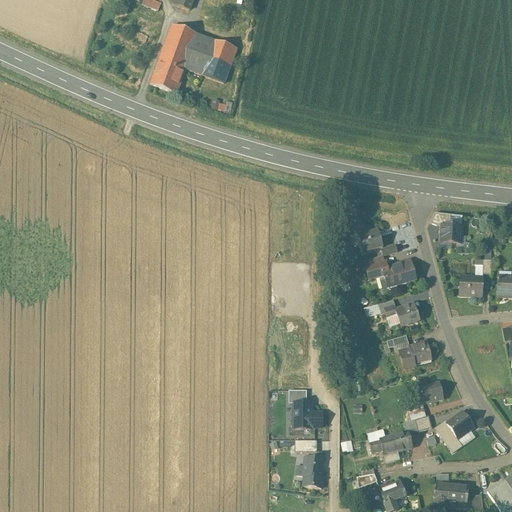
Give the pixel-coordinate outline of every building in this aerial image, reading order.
[(161,4),(149,0),(145,0),(142,7),(158,12),(161,4)] [(193,0),(176,0),(174,6),(190,12),(193,0)] [(237,52),(173,28),(159,64),(186,73),(224,87),(237,52)] [(186,73),(159,64),(151,87),(177,97),(186,73)] [(226,106),(220,105),(220,101),(214,100),(212,111),(232,114),(233,104),(227,103),(226,106)] [(450,216),(434,214),(430,225),(437,227),(441,228),(441,226),(449,227),(450,216)] [(449,227),(441,226),(441,228),(440,244),(460,245),(461,227),(449,227)] [(378,231),(358,236),(363,254),(383,248),(378,231)] [(383,258),(364,263),(369,281),(370,281),(369,280),(379,278),(376,269),(385,267),(384,264),(383,264),(382,258),(383,258)] [(410,262),(386,269),(385,267),(376,269),(379,278),(383,277),(387,290),(415,282),(413,273),(415,271),(414,268),(411,267),(410,262)] [(491,262),(475,262),(474,267),(475,267),(475,279),(482,279),(482,276),(490,276),(491,262)] [(475,279),(460,278),(459,297),(482,298),(483,279),(482,279),(475,279)] [(511,281),(510,281),(499,281),(498,298),(511,299),(511,281)] [(396,312),(395,312),(397,318),(401,329),(420,322),(414,305),(396,312)] [(395,308),(385,311),(388,321),(397,318),(395,312),(396,312),(395,308)] [(511,329),(509,329),(502,331),(504,344),(511,343),(511,334),(511,332),(511,329)] [(406,337),(392,341),(394,348),(408,344),(406,337)] [(426,344),(409,348),(408,348),(409,351),(413,367),(414,367),(413,366),(430,362),(430,363),(431,363),(426,343),(426,344)] [(409,351),(399,354),(403,372),(414,369),(414,367),(413,367),(409,351)] [(438,385),(418,390),(422,406),(442,401),(438,385)] [(293,430),(311,430),(311,429),(321,429),(321,415),(311,415),(311,405),(293,405),(293,430)] [(447,425),(446,426),(457,441),(473,429),(463,414),(447,425)] [(446,424),(436,431),(452,454),(461,448),(456,442),(457,441),(446,426),(447,425),(446,424)] [(383,431),(367,436),(372,453),(383,451),(381,441),(386,440),(383,431)] [(386,440),(381,441),(383,451),(387,464),(399,461),(397,453),(412,449),(408,434),(386,440)] [(296,452),(318,452),(319,442),(296,441),(296,452)] [(344,453),(354,452),(352,442),(342,443),(344,453)] [(323,462),(304,459),(302,478),(304,478),(321,480),(321,479),(323,462)] [(375,476),(357,479),(358,489),(377,483),(375,476)] [(321,480),(304,478),(303,488),(321,491),(323,480),(321,479),(321,480)] [(395,487),(381,492),(381,491),(380,491),(385,504),(384,505),(386,511),(395,511),(398,511),(395,503),(405,499),(406,499),(400,483),(399,483),(394,485),(395,487)] [(502,487),(498,490),(497,488),(488,494),(500,511),(501,511),(511,504),(511,493),(505,483),(501,486),(502,487)] [(449,486),(436,485),(434,508),(447,510),(448,503),(447,503),(449,486)] [(468,488),(450,486),(450,485),(449,485),(449,486),(447,503),(448,503),(457,504),(467,505),(468,497),(469,487),(468,487),(468,488)] [(476,511),(478,498),(468,497),(467,505),(470,505),(470,511),(474,511),(476,511)]
